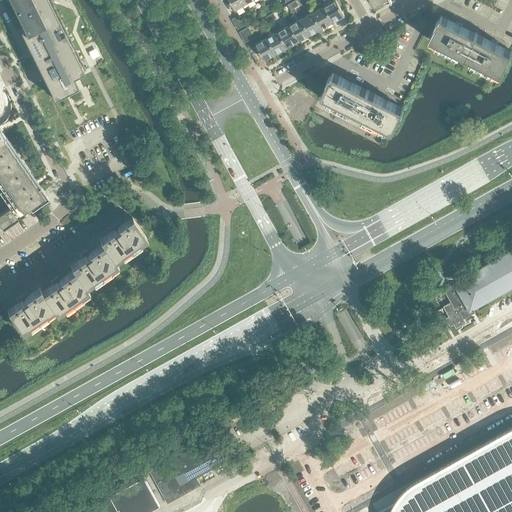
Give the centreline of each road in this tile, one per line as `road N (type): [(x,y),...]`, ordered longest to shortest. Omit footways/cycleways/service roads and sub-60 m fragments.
road 1 (secondary): [(0,470),(308,299)]
road 2 (secondary): [(292,277),(0,437)]
road 3 (residential): [(0,258),(52,220),(66,195),(0,55)]
road 4 (secondary): [(511,152),(337,251)]
road 5 (secondary): [(351,276),(511,187)]
road 6 (secondary): [(206,120),(292,277)]
road 7 (secondary): [(337,251),(248,96)]
road 8 (unclassified): [(349,384),(380,383),(392,360),(358,307),(351,276)]
road 9 (residential): [(248,96),(370,28)]
road 10 (secondary): [(141,0),(206,120)]
